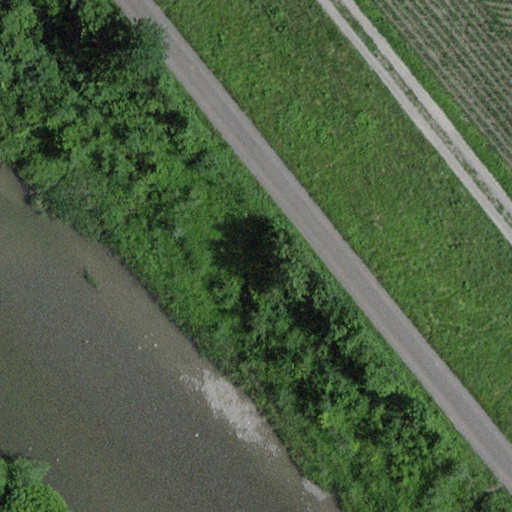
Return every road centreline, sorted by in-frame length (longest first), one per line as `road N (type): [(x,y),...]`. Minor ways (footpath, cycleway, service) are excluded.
road 1 (track): [(151,0),(511,450)]
road 2 (track): [(511,202),(348,0)]
